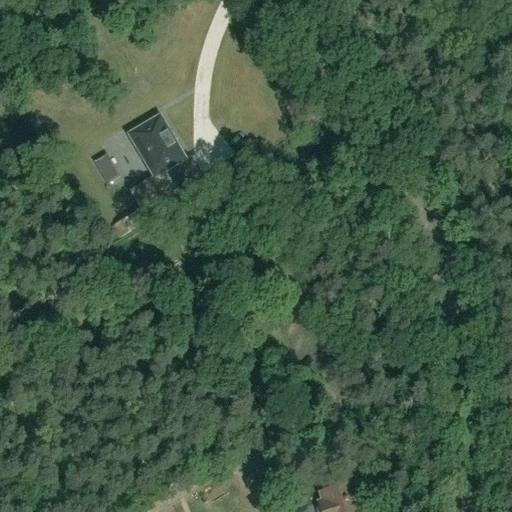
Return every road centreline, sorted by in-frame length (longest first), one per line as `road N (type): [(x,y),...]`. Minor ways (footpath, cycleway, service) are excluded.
road 1 (unclassified): [(470,511),(431,218),(398,151),(283,0)]
road 2 (unknown): [(398,151),(272,204),(214,245)]
